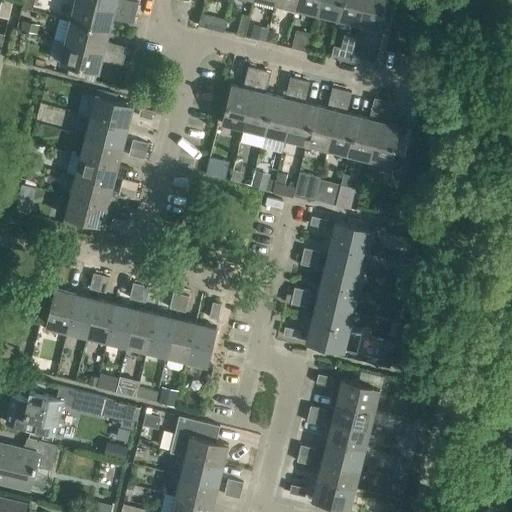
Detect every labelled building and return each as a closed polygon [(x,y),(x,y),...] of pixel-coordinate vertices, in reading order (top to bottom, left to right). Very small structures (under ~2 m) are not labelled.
[(83,0),(75,0),(70,20),(109,29),(112,18),(133,23),(135,12),(83,0)] [(83,0),(135,12),(138,3),(124,0),(83,0)] [(297,0),(295,8),(317,13),(320,0),(297,0)] [(320,0),(317,13),(338,18),(342,0),(320,0)] [(342,0),(338,18),(359,23),(365,0),(342,0)] [(365,0),(359,23),(381,28),(387,0),(365,0)] [(1,2),(0,5),(0,15),(8,18),(12,5),(1,2)] [(242,14),(237,32),(245,34),(249,16),(242,14)] [(70,20),(65,40),(125,55),(127,45),(106,40),(109,29),(70,20)] [(253,36),(266,39),(268,29),(256,26),(253,36)] [(125,55),(65,40),(60,62),(70,64),(68,73),(86,77),(88,69),(98,71),(101,60),(122,65),(125,55)] [(334,45),(331,57),(338,59),(341,47),(334,45)] [(339,58),(350,61),(352,51),(342,49),(339,58)] [(368,51),(364,65),(374,68),(377,53),(368,51)] [(222,122),(243,127),(258,67),(248,65),(243,86),(231,83),(222,122)] [(243,127),(264,132),(274,94),(263,91),(268,70),(258,67),(243,127)] [(264,132),(285,137),(300,78),(290,75),(285,96),(274,94),(264,132)] [(285,137),(306,143),(316,104),(304,101),(310,80),(300,78),(285,137)] [(306,143),(327,148),(342,88),(332,86),(327,107),(316,104),(306,143)] [(327,148),(348,153),(358,114),(346,112),(351,91),(342,88),(327,148)] [(95,94),(90,115),(128,125),(133,105),(134,104),(95,94)] [(348,153),(369,158),(384,99),(374,96),(369,117),(358,114),(348,153)] [(384,99),(369,158),(391,164),(393,153),(405,156),(412,128),(388,122),(393,101),(384,99)] [(138,115),(154,119),(156,110),(141,107),(138,115)] [(90,115),(85,135),(123,144),(128,125),(90,115)] [(85,135),(80,154),(118,164),(123,144),(85,135)] [(132,139),(130,147),(146,150),(148,142),(132,139)] [(130,147),(128,155),(144,158),(146,150),(130,147)] [(27,153),(25,161),(39,165),(42,157),(27,153)] [(66,172),(75,174),(113,184),(118,164),(80,154),(71,153),(66,172)] [(206,174),(224,178),(229,159),(210,155),(206,174)] [(234,168),(231,178),(241,180),(244,171),(234,168)] [(254,169),(251,186),(272,191),(275,178),(270,177),(271,172),(254,169)] [(296,183),(293,194),(310,198),(314,200),(316,194),(317,188),(320,178),(298,173),(296,183)] [(75,174),(70,194),(108,204),(113,184),(75,174)] [(123,178),(121,186),(136,190),(138,182),(123,178)] [(339,193),(336,204),(351,208),(356,186),(341,183),(339,193)] [(121,186),(119,194),(134,198),(136,190),(121,186)] [(316,194),(314,200),(336,205),(336,204),(339,193),(317,188),(316,194)] [(108,204),(70,194),(64,215),(78,218),(103,225),(103,223),(108,204)] [(380,199),(377,212),(400,217),(403,204),(380,199)] [(64,215),(62,222),(63,222),(65,223),(76,225),(78,218),(64,215)] [(310,223),(325,227),(327,219),(312,215),(310,223)] [(111,225),(126,229),(128,221),(113,217),(111,225)] [(335,220),(330,240),(369,249),(373,229),(335,220)] [(330,240),(325,260),(364,269),(369,249),(330,240)] [(304,247),(302,255),(317,258),(319,250),(304,247)] [(317,258),(302,255),(300,263),(316,266),(317,258)] [(401,279),(410,281),(415,261),(406,259),(401,279)] [(325,260),(320,280),(359,289),(364,269),(325,260)] [(58,280),(66,282),(70,266),(62,264),(58,280)] [(90,287),(98,289),(101,274),(93,272),(90,287)] [(98,289),(106,291),(109,276),(101,274),(98,289)] [(320,280),(315,300),(354,310),(359,289),(320,280)] [(129,297),(137,299),(141,284),(133,282),(129,297)] [(137,299),(145,301),(149,286),(141,284),(137,299)] [(294,286),(292,295),(308,298),(310,290),(294,286)] [(47,325),(67,330),(76,293),(56,288),(56,287),(55,287),(46,325),(47,326),(47,325)] [(169,307),(177,309),(181,293),(173,291),(169,307)] [(67,330),(87,335),(96,297),(76,293),(67,330)] [(177,309),(185,311),(189,295),(181,293),(177,309)] [(308,298),(292,295),(291,302),(306,306),(308,298)] [(87,335),(106,340),(115,302),(96,297),(87,335)] [(315,300),(310,320),(349,330),(354,310),(315,300)] [(209,316),(217,318),(221,303),(213,301),(209,316)] [(106,340),(127,345),(136,307),(115,302),(106,340)] [(127,345),(147,350),(156,312),(136,307),(127,345)] [(147,350),(167,355),(176,317),(156,312),(147,350)] [(168,355),(166,363),(169,367),(177,369),(182,367),(184,359),(186,359),(195,322),(176,317),(167,355),(168,355)] [(349,330),(310,320),(305,340),(344,350),(349,330)] [(392,320),(389,334),(397,336),(400,322),(392,320)] [(195,322),(186,359),(207,365),(216,326),(215,325),(215,326),(195,322)] [(285,326),(283,334),(298,338),(300,329),(285,326)] [(378,362),(391,366),(397,341),(383,338),(378,362)] [(99,377),(97,385),(115,390),(119,376),(101,371),(99,377)] [(316,381),(332,385),(334,377),(318,373),(316,381)] [(341,377),(336,398),(375,408),(380,387),(341,377)] [(12,393),(5,421),(25,426),(55,434),(63,403),(69,404),(73,388),(60,385),(57,397),(35,392),(30,390),(28,397),(12,393)] [(138,386),(136,395),(156,400),(158,391),(138,386)] [(73,388),(69,404),(102,413),(106,397),(73,388)] [(336,398),(331,418),(370,428),(375,408),(336,398)] [(310,405),(308,413),(324,416),(326,408),(310,405)] [(146,413),(143,424),(158,428),(161,416),(146,413)] [(324,416),(308,413),(306,421),(322,424),(324,416)] [(179,414),(170,451),(184,454),(189,434),(209,438),(216,440),(220,424),(210,422),(179,414)] [(331,418),(326,438),(365,447),(370,428),(331,418)] [(189,434),(184,454),(223,464),(228,443),(216,440),(209,438),(189,434)] [(399,456),(412,459),(416,438),(404,435),(399,456)] [(0,478),(30,485),(35,462),(52,466),(56,444),(26,437),(24,448),(1,443),(0,443),(0,478)] [(326,438),(321,458),(360,467),(365,447),(326,438)] [(301,444),(299,452),(314,456),(316,448),(301,444)] [(234,454),(249,458),(251,450),(235,446),(234,454)] [(314,456),(299,452),(297,460),(312,464),(314,456)] [(184,454),(179,474),(218,483),(223,464),(184,454)] [(321,458),(317,477),(355,487),(360,467),(321,458)] [(179,474),(174,494),(213,504),(218,483),(179,474)] [(317,477),(311,498),(333,503),(331,509),(343,511),(346,511),(348,507),(350,508),(355,487),(317,477)] [(228,478),(226,485),(241,489),(243,481),(228,478)] [(289,492),(304,495),(306,487),(291,483),(289,492)] [(241,489),(226,485),(224,494),(239,497),(241,489)] [(174,494),(169,511),(211,511),(213,504),(174,494)] [(23,511),(25,502),(11,499),(0,496),(0,511),(23,511)] [(96,499),(92,511),(110,511),(113,503),(96,499)]
